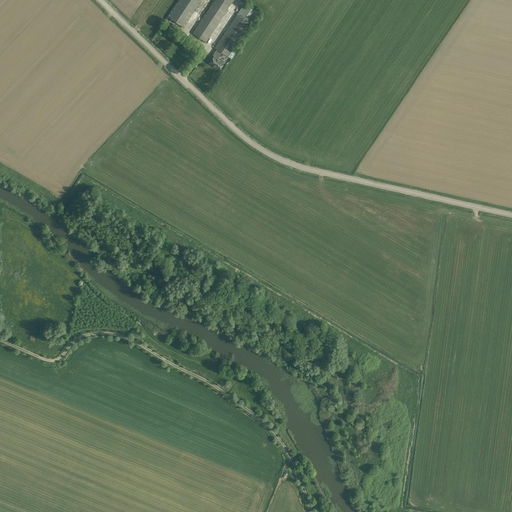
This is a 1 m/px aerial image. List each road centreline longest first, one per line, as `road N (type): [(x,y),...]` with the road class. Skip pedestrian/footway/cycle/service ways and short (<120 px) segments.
road 1 (unclassified): [(511,216),(303,169),(267,153),(101,0)]
road 2 (track): [(310,511),(287,451),(267,425),(204,380),(131,340),(99,333),(75,340),(61,360),(0,341)]
